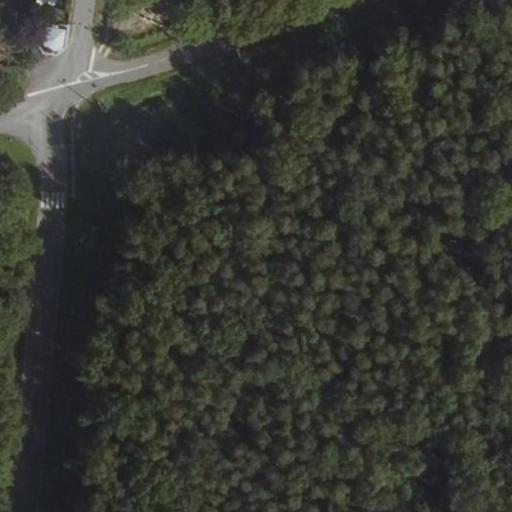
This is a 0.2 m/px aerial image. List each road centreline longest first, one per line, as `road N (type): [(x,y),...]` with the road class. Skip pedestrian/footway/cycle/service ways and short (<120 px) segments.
road 1 (unclassified): [(62,95),(46,122),(53,200),(22,511)]
road 2 (residential): [(393,0),(62,95)]
